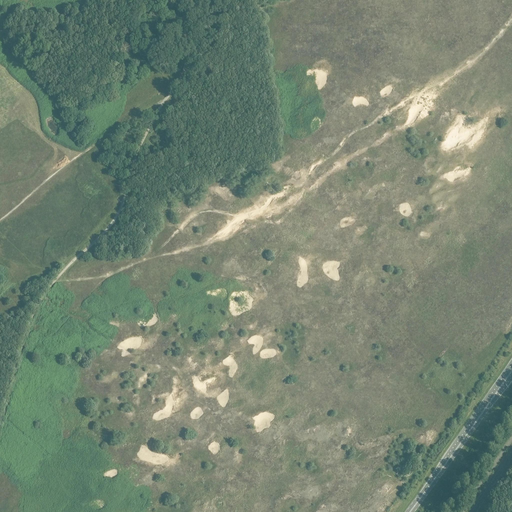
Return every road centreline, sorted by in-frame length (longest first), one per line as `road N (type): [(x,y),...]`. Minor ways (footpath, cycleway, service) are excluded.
road 1 (track): [(53,281),(116,216),(142,140),(183,71),(185,39),(176,19)]
road 2 (track): [(0,220),(78,155),(166,98)]
road 3 (track): [(0,29),(41,33),(130,14),(176,19)]
road 4 (primary): [(511,370),(408,511)]
road 5 (track): [(0,426),(25,329),(53,281)]
